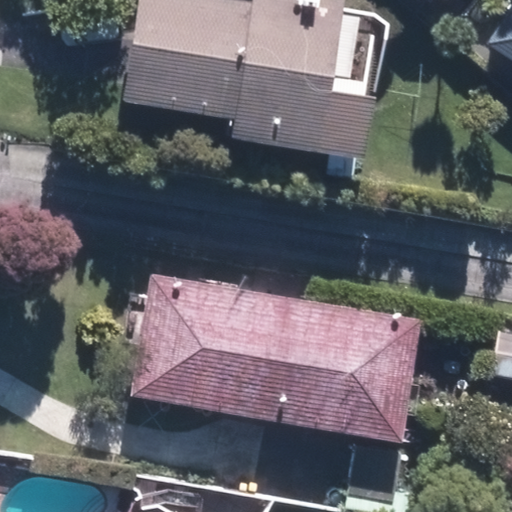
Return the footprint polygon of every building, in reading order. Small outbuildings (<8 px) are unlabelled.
[(185,0),(114,0),(98,107),(209,124),(205,145),(337,165),(349,89),(307,83),(319,2),(303,0),(231,0),(230,7),(185,0)] [(511,0),(500,0),(467,51),(511,80),(511,0)] [(406,324),(138,278),(116,402),(385,448),(406,324)] [(466,380),(481,381),(511,382),(511,332),(483,332),(482,350),(467,350),(466,380)] [(384,492),(387,448),(346,445),(343,485),(337,485),(334,511),(412,511),(414,494),(384,492)]
